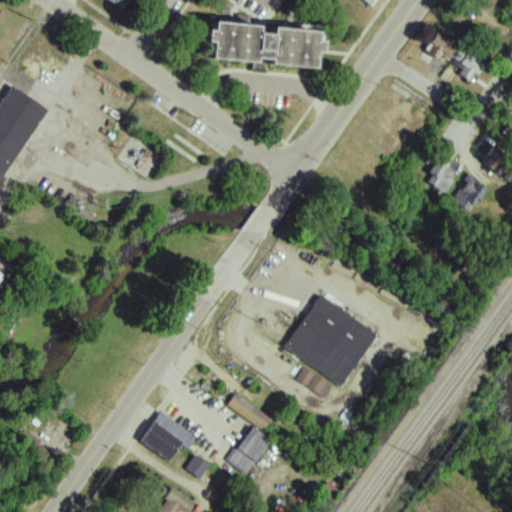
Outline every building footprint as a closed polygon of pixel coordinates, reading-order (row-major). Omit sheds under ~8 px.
[(311,71),(312,55),(318,56),(318,44),(313,43),(314,34),(268,31),(268,37),(254,36),(255,29),(248,28),(249,16),(230,15),(230,26),(209,24),(209,34),(203,33),(202,45),(207,46),(206,62),(250,65),(250,73),(264,74),(264,68),(311,71)] [(437,54),(449,61),(457,46),(432,33),(422,53),(435,59),(437,54)] [(481,65),(464,54),(457,65),(461,67),(456,75),(465,81),(470,73),(474,76),(481,65)] [(0,178),(43,110),(7,87),(0,98),(0,178)] [(489,166),(502,149),(487,136),(473,152),(489,166)] [(424,183),(443,195),(452,180),(448,178),(454,167),(435,155),(424,172),(429,175),(424,183)] [(466,213),(482,187),(465,176),(449,202),(466,213)] [(282,349),(340,387),(374,334),(316,296),(282,349)] [(331,386),(302,367),(294,380),(322,398),(331,386)] [(271,419),(234,393),(225,405),(262,431),(271,419)] [(137,442),(166,462),(178,444),(184,448),(193,435),(157,412),(137,442)] [(226,463),(246,475),(268,439),(248,426),(226,463)] [(182,471),(198,479),(206,463),(190,455),(182,471)] [(184,511),(191,501),(167,489),(154,511),(175,511),(176,511),(178,511),(184,511)]
